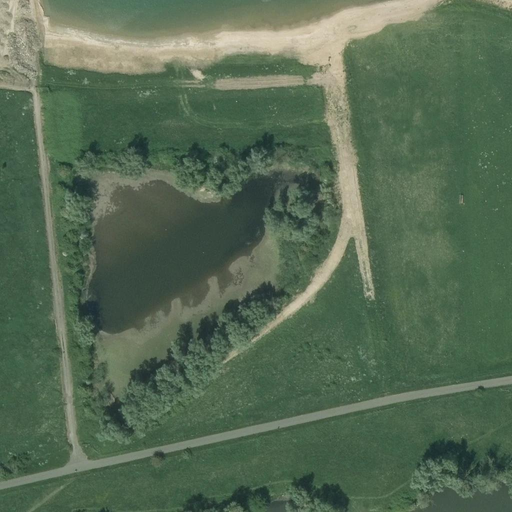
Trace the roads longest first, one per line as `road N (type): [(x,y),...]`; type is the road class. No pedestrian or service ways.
road 1 (unclassified): [(0,485),(511,379)]
road 2 (track): [(77,467),(34,92)]
